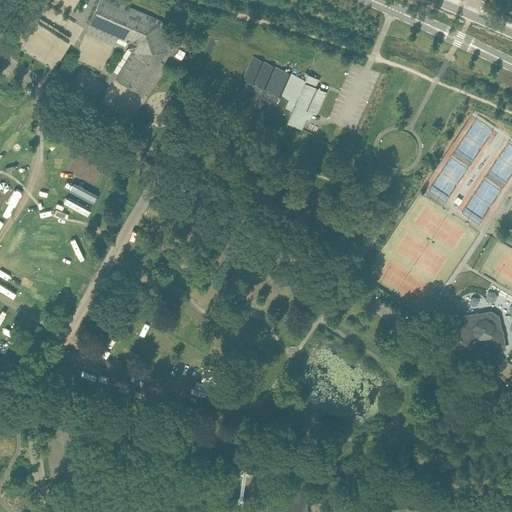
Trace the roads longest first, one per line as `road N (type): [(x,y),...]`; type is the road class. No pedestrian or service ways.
road 1 (unclassified): [(511,421),(411,332),(166,165)]
road 2 (unclassified): [(31,396),(166,165)]
road 3 (unclassified): [(166,165),(0,57)]
road 4 (tertiary): [(511,64),(368,0)]
